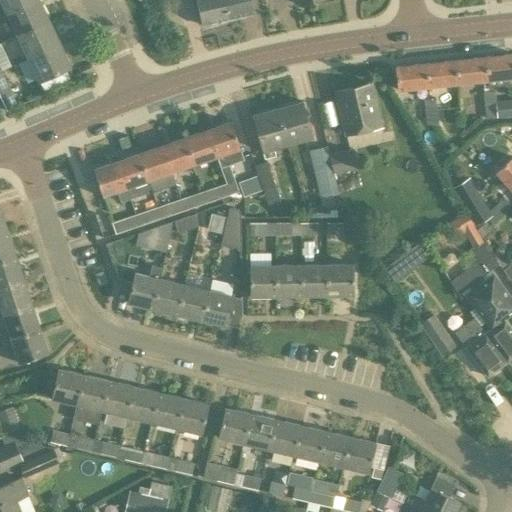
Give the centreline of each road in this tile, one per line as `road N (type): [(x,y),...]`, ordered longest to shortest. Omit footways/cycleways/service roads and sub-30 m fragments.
road 1 (residential): [(505,486),(373,401),(118,339),(87,323),(70,301),(18,144)]
road 2 (tertiary): [(139,99),(297,51),(413,33)]
road 3 (tertiary): [(18,144),(139,99)]
